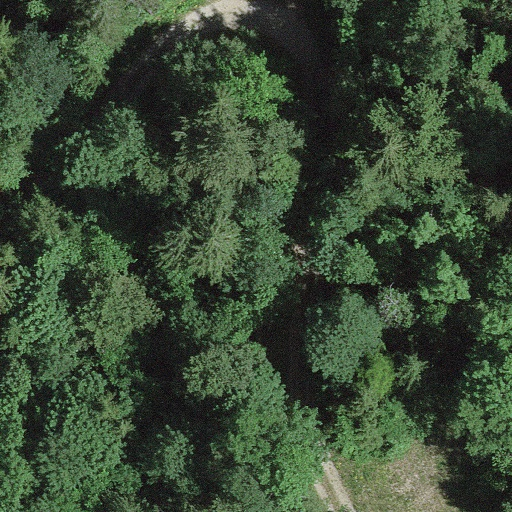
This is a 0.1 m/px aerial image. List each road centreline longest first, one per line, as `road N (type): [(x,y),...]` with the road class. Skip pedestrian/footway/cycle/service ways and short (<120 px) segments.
road 1 (track): [(283,0),(303,78),(289,332),(311,435),(341,511)]
road 2 (track): [(0,260),(133,69),(243,0)]
